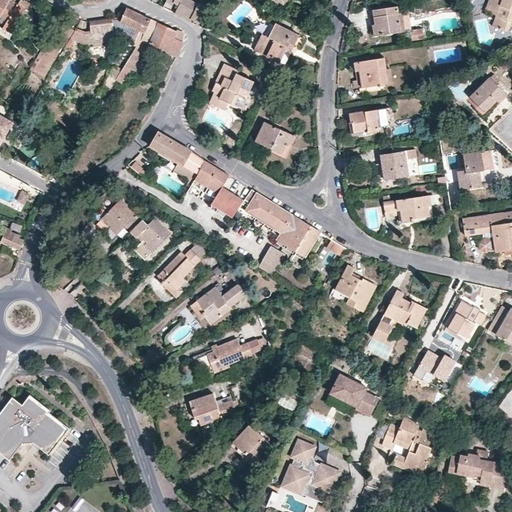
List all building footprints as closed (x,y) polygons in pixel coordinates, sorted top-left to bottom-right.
[(18,4),(18,3),(12,0),(0,0),(0,18),(6,22),(3,28),(11,33),(25,8),(18,4)] [(24,0),(21,0),(18,3),(18,4),(25,8),(34,6),(24,0)] [(208,8),(191,0),(174,0),(172,6),(173,7),(177,10),(175,13),(191,21),(192,19),(200,22),(208,8)] [(511,0),(489,0),(486,12),(496,16),(493,26),(507,32),(511,22),(511,21),(511,0)] [(373,10),(374,18),(375,25),(372,26),(374,36),(401,32),(398,14),(397,7),(373,10)] [(141,39),(151,19),(126,8),(122,19),(120,22),(135,29),(133,35),(129,44),(136,47),(136,46),(138,47),(142,41),(141,39)] [(150,45),(177,56),(183,42),(183,32),(176,29),(176,30),(164,25),(151,19),(141,39),(142,41),(148,44),(148,45),(150,45)] [(112,20),(100,21),(90,22),(91,34),(86,35),(87,45),(110,42),(113,36),(112,20)] [(299,35),(276,23),(269,38),(262,35),(254,51),(284,65),(299,35)] [(422,29),(411,31),(412,40),(423,39),(422,29)] [(456,30),(457,37),(467,35),(466,29),(456,30)] [(55,38),(45,54),(55,59),(64,43),(55,38)] [(135,71),(150,45),(148,45),(148,44),(142,41),(138,47),(136,46),(136,47),(125,66),(131,69),(135,71)] [(55,59),(45,54),(41,51),(30,70),(44,78),(55,59)] [(354,64),(356,71),(360,71),(362,88),(388,84),(386,70),(384,58),(354,64)] [(488,62),(486,58),(478,62),(475,63),(478,67),(488,62)] [(225,65),(220,75),(225,78),(221,85),(216,83),(212,91),(214,93),(221,96),(220,98),(228,102),(242,108),(248,98),(246,97),(253,81),(237,74),(238,71),(225,65)] [(122,83),(131,69),(125,66),(121,72),(116,80),(122,83)] [(109,76),(116,80),(121,72),(114,68),(109,76)] [(360,71),(356,71),(357,80),(352,81),(353,89),(362,88),(360,71)] [(225,78),(220,75),(216,83),(221,85),(225,78)] [(105,84),(111,88),(116,80),(109,76),(105,84)] [(490,78),(470,97),(484,112),(496,101),(500,104),(508,95),(490,78)] [(224,110),(228,102),(220,98),(221,96),(214,93),(210,103),(224,110)] [(105,98),(94,117),(105,123),(113,110),(107,106),(110,101),(105,98)] [(390,108),(348,114),(350,123),(352,122),(354,133),(367,131),(367,133),(379,131),(378,128),(387,126),(392,121),(390,108)] [(0,144),(13,123),(0,116),(0,144)] [(293,135),(265,122),(256,141),(281,153),(286,143),(289,145),(293,135)] [(158,132),(150,146),(163,154),(198,174),(205,161),(194,153),(158,132)] [(40,156),(42,147),(32,145),(29,153),(40,156)] [(403,152),(382,154),(385,179),(408,176),(403,152)] [(480,152),(463,154),(465,170),(457,172),(460,190),(481,187),(479,171),(483,171),(480,152)] [(132,160),(128,166),(141,175),(145,169),(132,160)] [(222,187),(230,176),(228,175),(205,161),(198,174),(196,179),(194,183),(193,185),(215,199),(212,204),(234,218),(240,208),(244,201),(222,187)] [(138,196),(113,181),(94,200),(99,205),(115,190),(134,201),(138,196)] [(258,194),(252,190),(244,201),(240,208),(281,233),(278,240),(297,252),(305,257),(320,232),(292,214),(258,194)] [(430,196),(383,203),(385,216),(402,215),(403,223),(414,222),(413,218),(429,216),(428,207),(432,207),(430,196)] [(126,227),(130,231),(142,220),(121,200),(103,218),(111,226),(109,228),(117,235),(126,227)] [(465,236),(483,233),(493,232),(494,240),(496,252),(511,249),(511,212),(495,215),(463,219),(465,236)] [(101,219),(109,228),(111,226),(103,218),(101,219)] [(142,220),(130,231),(136,237),(139,235),(146,242),(144,244),(151,251),(170,233),(155,219),(148,226),(142,220)] [(23,226),(12,222),(10,228),(21,232),(23,226)] [(1,241),(21,250),(24,240),(20,238),(20,236),(11,232),(12,230),(6,228),(1,241)] [(324,234),(320,232),(305,257),(308,259),(324,234)] [(493,232),(483,233),(484,241),(494,240),(493,232)] [(139,235),(136,237),(144,244),(146,242),(139,235)] [(345,247),(332,239),(329,245),(342,253),(345,247)] [(199,241),(190,250),(200,260),(209,250),(199,241)] [(278,269),(286,255),(273,247),(265,260),(278,269)] [(511,249),(496,252),(496,258),(511,256),(511,249)] [(200,260),(190,250),(185,255),(181,252),(158,276),(163,281),(174,292),(180,287),(186,280),(184,277),(200,260)] [(278,269),(265,260),(260,269),(273,277),(278,269)] [(352,275),(353,272),(354,268),(348,265),(335,290),(357,301),(354,307),(363,311),(376,285),(363,278),(362,280),(352,275)] [(364,277),(353,272),(352,275),(362,280),(363,278),(364,277)] [(174,292),(163,281),(161,283),(176,298),(184,290),(180,287),(174,292)] [(246,295),(238,284),(224,295),(216,286),(197,301),(204,311),(202,313),(206,317),(211,324),(231,308),(231,307),(246,295)] [(357,301),(335,290),(332,295),(343,301),(354,307),(357,301)] [(405,293),(398,291),(373,336),(385,342),(393,327),(390,324),(393,319),(407,326),(408,324),(416,328),(426,309),(412,301),(411,303),(402,298),(405,293)] [(191,306),(192,309),(201,320),(206,317),(202,313),(204,311),(197,301),(191,306)] [(462,302),(446,327),(467,340),(476,323),(474,322),(479,313),(480,312),(462,302)] [(511,308),(511,309),(496,335),(511,344),(511,308)] [(486,317),(479,313),(474,322),(476,323),(482,326),(486,317)] [(268,347),(264,338),(257,340),(261,350),(268,347)] [(218,349),(207,354),(214,372),(229,366),(229,363),(261,350),(257,340),(241,346),(237,340),(218,347),(218,349)] [(205,349),(207,354),(218,349),(218,347),(216,345),(205,349)] [(443,359),(427,350),(419,365),(446,380),(456,361),(445,355),(443,359)] [(214,372),(207,354),(197,358),(201,367),(206,365),(209,374),(214,372)] [(352,404),(361,385),(337,374),(328,393),(352,404)] [(365,387),(361,385),(352,404),(354,405),(353,408),(369,415),(378,397),(364,390),(365,387)] [(195,405),(191,406),(196,420),(199,419),(201,424),(228,416),(229,418),(236,415),(233,401),(217,406),(213,394),(193,400),(195,405)] [(24,409),(13,402),(4,414),(0,418),(0,457),(10,465),(22,449),(33,447),(49,459),(70,433),(50,418),(51,415),(31,400),(24,409)] [(399,427),(389,424),(381,445),(390,449),(392,443),(409,449),(407,457),(405,463),(417,467),(425,471),(431,447),(428,446),(433,432),(423,428),(421,431),(418,428),(419,425),(404,416),(399,427)] [(252,466),(271,446),(249,424),(240,435),(243,437),(236,446),(243,453),(242,456),(247,461),(252,466)] [(243,437),(240,435),(233,443),(236,446),(243,437)] [(318,481),(324,468),(321,467),(320,463),(315,461),(306,464),(304,467),(302,466),(303,463),(302,459),(304,453),(308,452),(310,453),(313,446),(298,440),(291,455),(295,457),(292,465),(290,464),(286,473),(292,475),(289,483),(290,487),(298,491),(302,490),(306,491),(307,495),(311,497),(318,481)] [(480,485),(489,487),(490,482),(504,485),(508,464),(487,460),(488,452),(477,450),(475,454),(468,453),(467,457),(460,455),(459,456),(451,454),(448,467),(457,468),(456,473),(472,477),(473,474),(481,476),(480,480),(480,485)] [(414,472),(417,467),(405,463),(407,457),(403,456),(396,453),(392,464),(414,472)] [(383,471),(376,459),(367,465),(374,477),(383,471)] [(325,468),(324,468),(318,481),(311,497),(320,501),(325,489),(330,479),(334,481),(339,471),(329,467),(325,468)] [(292,475),(286,473),(281,483),(290,487),(289,483),(292,475)] [(329,491),(334,481),(330,479),(325,489),(329,491)] [(266,505),(277,509),(282,495),(271,491),(266,505)]
